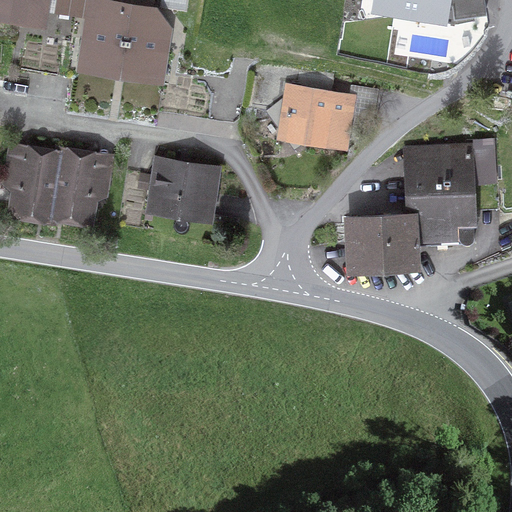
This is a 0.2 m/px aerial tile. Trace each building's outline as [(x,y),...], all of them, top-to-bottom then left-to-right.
[(0,0),(0,28),(58,33),(60,0),(0,0)] [(68,0),(68,15),(91,17),(92,0),(68,0)] [(372,0),(371,14),(452,26),(456,0),(372,0)] [(91,80),(123,82),(129,4),(97,2),(91,80)] [(182,26),(167,6),(129,4),(123,82),(177,86),(182,26)] [(276,136),(344,146),(351,94),(284,84),(276,136)] [(423,220),(361,225),(366,279),(436,274),(434,244),(485,240),(478,146),(417,150),(423,220)] [(31,148),(21,227),(63,232),(73,153),(31,148)] [(110,233),(121,160),(76,154),(66,227),(110,233)] [(154,221),(222,231),(231,171),(162,161),(154,221)]
